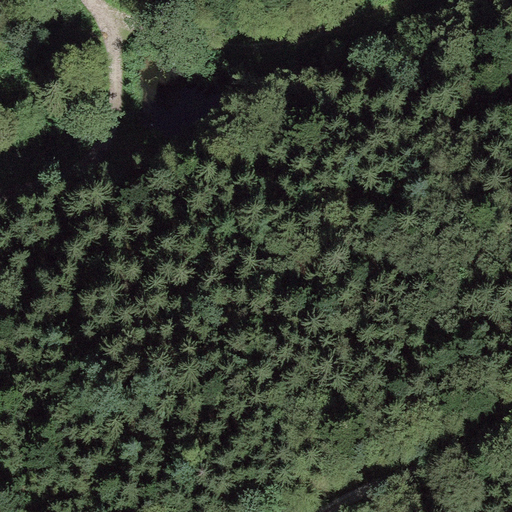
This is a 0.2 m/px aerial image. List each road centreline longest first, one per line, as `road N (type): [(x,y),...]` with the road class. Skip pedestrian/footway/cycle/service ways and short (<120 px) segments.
road 1 (track): [(0,197),(74,168),(105,136),(118,74),(114,44),(87,0)]
road 2 (track): [(319,511),(371,482),(511,437)]
